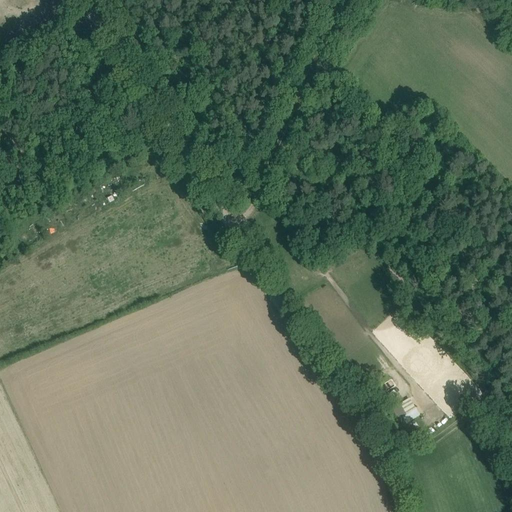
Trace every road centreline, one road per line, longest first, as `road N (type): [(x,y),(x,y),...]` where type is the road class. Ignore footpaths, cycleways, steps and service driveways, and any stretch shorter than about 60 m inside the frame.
road 1 (unclassified): [(403,511),(386,470),(85,0)]
road 2 (track): [(341,0),(239,234)]
